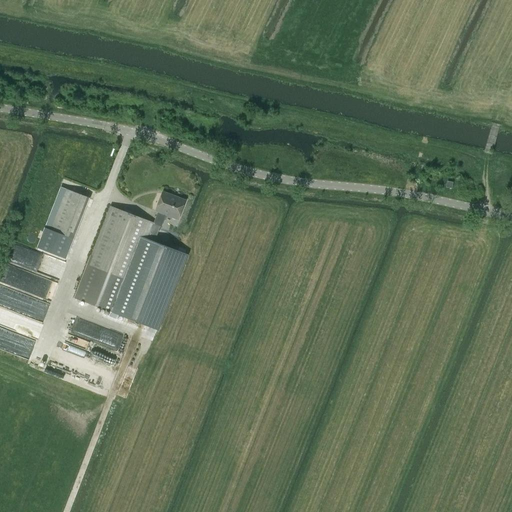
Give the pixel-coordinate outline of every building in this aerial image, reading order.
[(64,198),(51,231),(73,239),(86,206),(89,198),(67,190),(64,198)] [(154,223),(154,224),(160,226),(161,227),(166,215),(170,217),(171,214),(179,217),(186,201),(177,197),(176,200),(163,195),(156,211),(158,212),(154,223)] [(111,207),(75,298),(144,325),(145,325),(149,327),(152,328),(157,330),(186,255),(180,252),(178,252),(174,250),(154,242),(160,226),(154,224),(154,223),(111,207)] [(48,238),(44,247),(57,253),(56,255),(65,259),(70,247),(48,238)] [(62,280),(67,266),(15,247),(0,287),(0,305),(47,322),(53,305),(41,300),(49,276),(62,280)] [(62,316),(59,328),(109,345),(113,333),(62,316)] [(0,346),(34,357),(38,343),(25,338),(27,331),(14,327),(12,332),(0,328),(0,346)]
